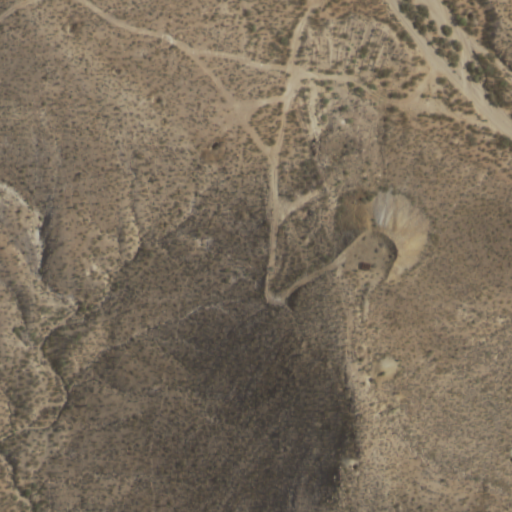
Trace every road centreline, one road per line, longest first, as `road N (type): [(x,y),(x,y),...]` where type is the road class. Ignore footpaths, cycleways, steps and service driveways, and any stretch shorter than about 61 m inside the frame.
road 1 (residential): [(375,0),(511,143)]
road 2 (residential): [(315,0),(294,36),(273,156)]
